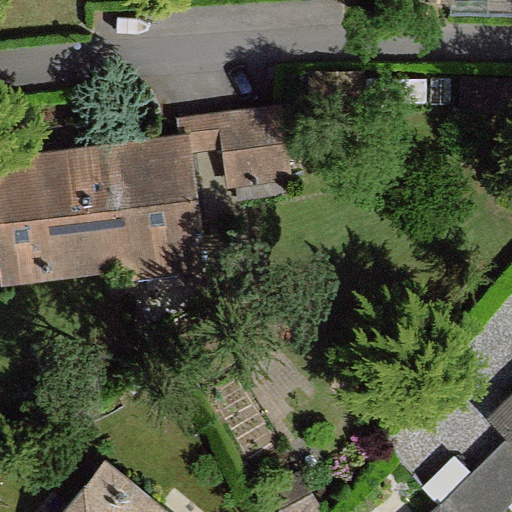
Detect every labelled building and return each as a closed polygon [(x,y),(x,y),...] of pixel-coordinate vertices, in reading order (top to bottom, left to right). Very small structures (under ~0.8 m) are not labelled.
[(348,100),(347,69),(316,70),(317,101),(348,100)] [(290,170),(281,109),(225,117),(229,147),(233,179),(239,178),(290,170)] [(229,147),(225,117),(184,122),(187,139),(188,152),(229,147)] [(187,139),(0,161),(0,198),(9,272),(132,256),(134,273),(203,264),(188,152),(187,139)] [(292,170),(290,170),(239,178),(243,199),(296,191),(292,170)] [(511,396),(495,413),(511,430),(511,431),(511,396)] [(511,431),(511,430),(472,468),(507,503),(511,497),(511,431)] [(438,501),(443,507),(447,511),(497,511),(507,503),(472,468),(438,501)] [(158,511),(107,470),(73,511),(158,511)]
